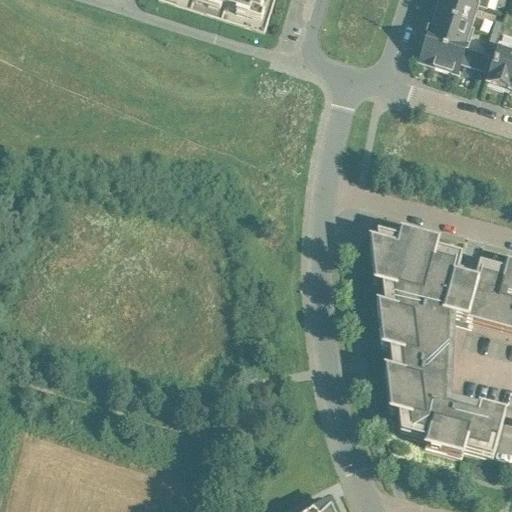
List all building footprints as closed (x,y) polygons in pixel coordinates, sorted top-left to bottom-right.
[(158,0),(158,3),(264,36),(275,0),(158,0)] [(475,8),(449,0),(442,0),(441,4),(439,4),(434,20),(468,31),(468,30),(475,9),(475,8)] [(489,0),(449,0),(475,8),(475,9),(485,12),(489,0)] [(504,10),(506,0),(498,0),(496,7),(504,10)] [(472,31),(468,30),(468,31),(434,20),(430,32),(428,32),(425,42),(426,43),(427,42),(465,54),(465,53),(472,31)] [(495,24),(491,38),(498,40),(502,26),(495,24)] [(493,54),(498,40),(491,38),(486,52),(493,54)] [(487,60),(465,53),(465,54),(427,42),(426,43),(419,65),(434,69),(433,71),(450,76),(451,75),(457,77),(460,67),(483,75),(487,60)] [(511,83),(511,50),(499,46),(487,86),(489,86),(488,89),(502,94),(503,92),(509,94),(509,93),(511,83)] [(479,409),(478,412),(477,418),(443,409),(448,319),(511,336),(511,267),(507,266),(505,273),(479,266),(476,274),(458,269),(461,261),(435,254),(436,247),(400,237),(398,243),(376,238),(377,247),(369,245),(374,287),(381,289),(383,311),(377,310),(382,351),(388,353),(391,376),(384,374),(389,415),(397,418),(400,438),(426,445),(424,451),(461,461),(463,455),(492,463),(505,416),(479,409)]
